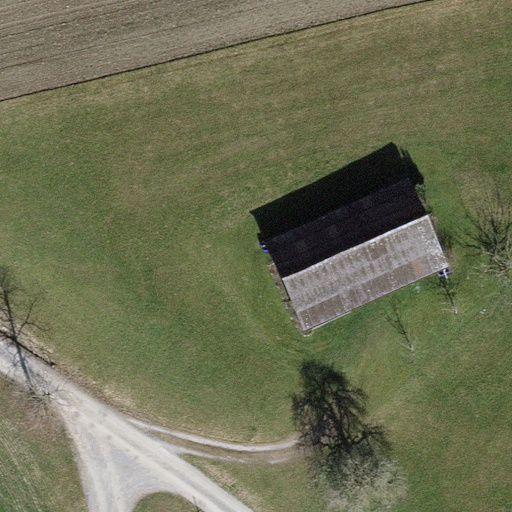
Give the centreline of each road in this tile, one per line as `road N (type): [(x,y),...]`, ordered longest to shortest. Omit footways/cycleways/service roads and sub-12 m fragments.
road 1 (track): [(331,432),(271,454),(226,454),(114,428)]
road 2 (track): [(114,428),(230,511)]
road 3 (track): [(0,351),(114,428)]
